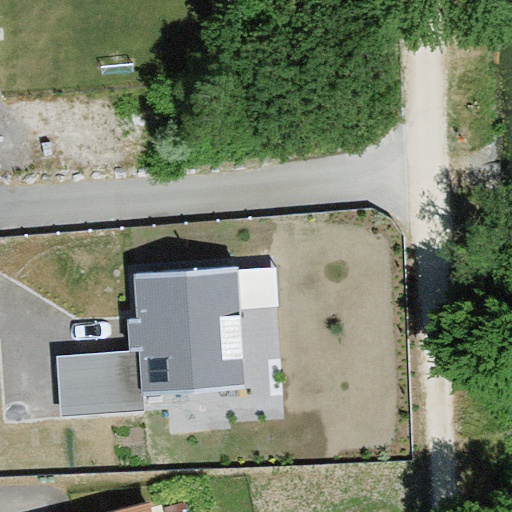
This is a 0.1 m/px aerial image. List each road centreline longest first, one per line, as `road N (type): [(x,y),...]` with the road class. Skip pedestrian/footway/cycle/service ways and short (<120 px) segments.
road 1 (residential): [(424,171),(0,203)]
road 2 (track): [(451,511),(437,203),(424,171)]
road 3 (track): [(417,0),(424,171)]
